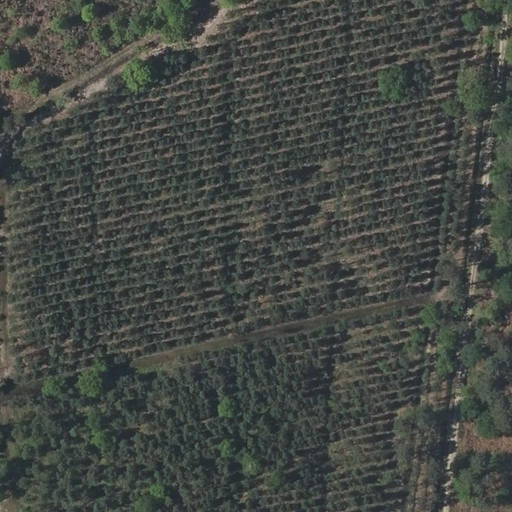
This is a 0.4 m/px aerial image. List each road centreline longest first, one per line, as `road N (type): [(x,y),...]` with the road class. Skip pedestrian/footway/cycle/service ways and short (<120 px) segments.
road 1 (track): [(444,511),(511,29)]
road 2 (track): [(226,0),(217,23),(98,91),(57,104),(0,145)]
